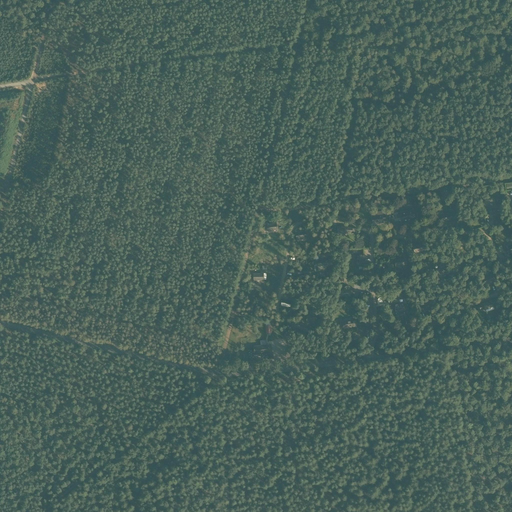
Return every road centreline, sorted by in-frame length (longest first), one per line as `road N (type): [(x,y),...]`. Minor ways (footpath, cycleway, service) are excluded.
road 1 (unclassified): [(511,342),(218,371),(0,320)]
road 2 (track): [(46,511),(218,371),(258,212)]
road 3 (track): [(237,297),(119,270),(150,65)]
road 4 (unknown): [(371,248),(347,227),(306,224),(290,239),(280,295),(284,314),(307,328),(374,341)]
road 5 (track): [(511,180),(258,212)]
road 6 (track): [(298,43),(511,11)]
road 7 (track): [(258,212),(298,43)]
road 8 (unknown): [(374,330),(403,318),(461,317),(483,293),(511,290)]
road 9 (track): [(298,43),(150,65)]
road 10 (unknown): [(371,248),(411,231),(511,222)]
road 11 (track): [(0,221),(31,89)]
